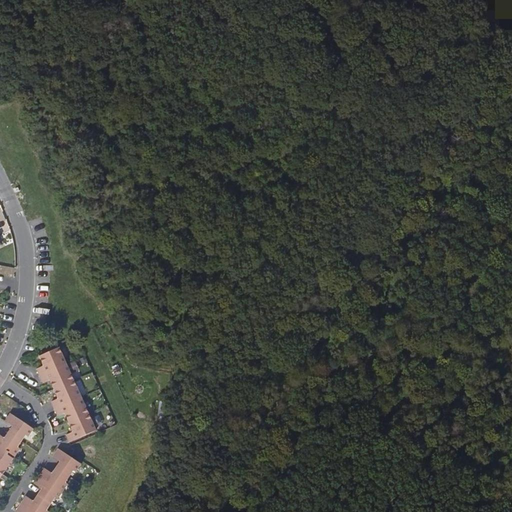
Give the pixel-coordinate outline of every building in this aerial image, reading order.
[(41,377),(67,366),(59,350),(40,358),(45,368),(38,371),(41,377)] [(56,392),(74,383),(67,366),(41,377),(44,385),(51,382),(56,392)] [(56,411),(82,399),(74,383),(56,392),(60,401),(53,404),(56,411)] [(66,415),(70,424),(89,415),(82,399),(56,411),(59,417),(66,415)] [(11,424),(6,431),(22,441),(26,434),(29,435),(33,428),(11,414),(6,421),(11,424)] [(96,432),(89,415),(70,424),(74,433),(67,436),(71,443),(96,432)] [(22,441),(6,431),(2,438),(0,437),(0,446),(9,452),(15,456),(19,450),(17,449),(22,441)] [(9,452),(0,446),(0,472),(3,475),(13,459),(7,455),(9,452)] [(79,463),(56,448),(51,456),(57,461),(54,466),(68,475),(71,470),(74,471),(79,463)] [(63,482),(68,475),(54,466),(50,473),(43,468),(38,476),(61,491),(66,483),(63,482)] [(61,491),(38,476),(33,483),(40,488),(36,495),(49,503),(54,497),(56,498),(61,491)] [(49,503),(36,495),(32,501),(25,497),(20,504),(33,511),(47,511),(45,510),(49,503)]
